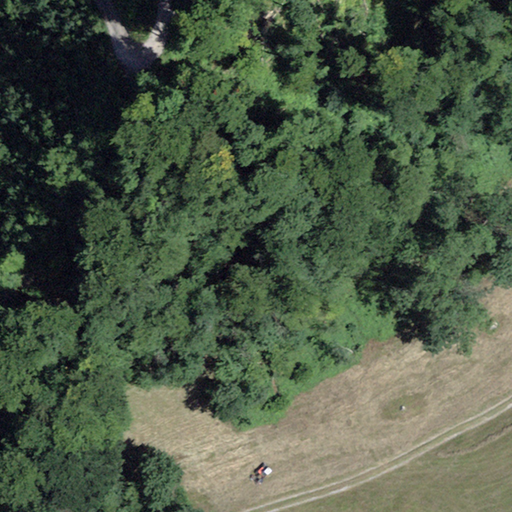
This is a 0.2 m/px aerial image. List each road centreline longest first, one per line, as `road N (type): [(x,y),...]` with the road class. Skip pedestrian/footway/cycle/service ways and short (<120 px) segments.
road 1 (track): [(511,402),(378,471),(259,511)]
road 2 (track): [(101,0),(121,35),(139,47),(157,39),(166,0)]
